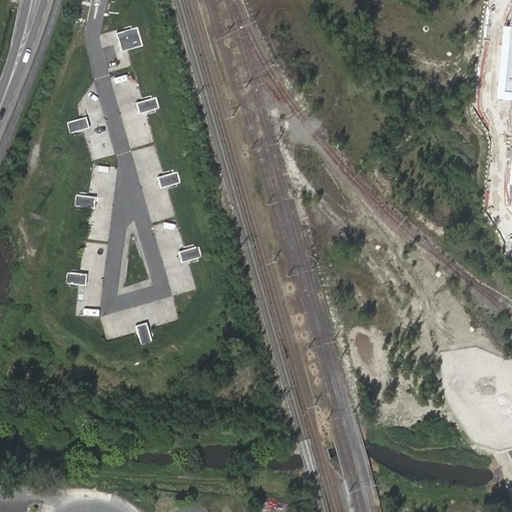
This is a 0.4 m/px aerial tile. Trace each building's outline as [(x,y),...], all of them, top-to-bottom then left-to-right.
[(511,23),(505,23),(497,94),(511,95),(511,142),(507,186),(509,205),(511,206),(511,23)] [(122,48),(139,44),(135,28),(118,33),(122,48)] [(140,112),(156,106),(153,97),(136,102),(140,112)] [(69,133),(88,128),(86,117),(66,122),(69,133)] [(160,186),(178,182),(175,172),(158,176),(160,186)] [(75,194),(73,205),(94,208),(95,197),(75,194)] [(179,251),(181,260),(198,256),(196,246),(179,251)] [(66,272),(65,283),(85,285),(86,273),(66,272)] [(139,344),(149,342),(146,323),(136,325),(139,344)]
